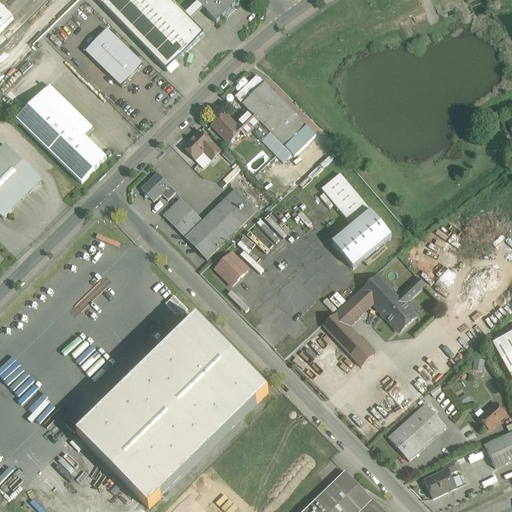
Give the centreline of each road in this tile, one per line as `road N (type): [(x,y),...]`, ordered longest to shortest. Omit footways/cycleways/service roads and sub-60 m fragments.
road 1 (residential): [(418,511),(104,191)]
road 2 (residential): [(289,16),(104,191)]
road 3 (residential): [(104,191),(0,295)]
